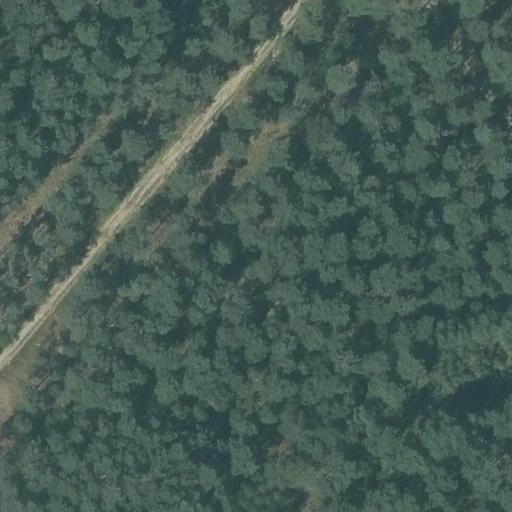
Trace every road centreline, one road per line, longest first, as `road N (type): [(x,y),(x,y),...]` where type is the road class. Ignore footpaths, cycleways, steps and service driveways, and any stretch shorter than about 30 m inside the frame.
road 1 (track): [(0,350),(307,0)]
road 2 (track): [(430,0),(511,129)]
